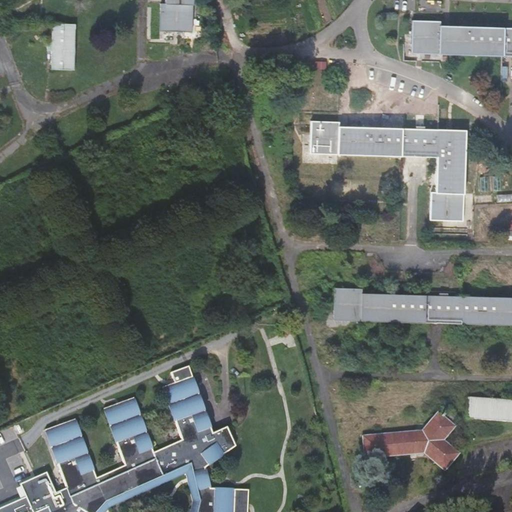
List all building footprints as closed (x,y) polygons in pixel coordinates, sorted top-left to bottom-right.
[(165,0),(165,4),(160,4),(160,32),(192,33),(193,0),(165,0)] [(511,29),(441,27),(441,23),(413,22),(413,55),(511,57),(511,29)] [(52,71),(75,71),(75,26),(52,26),(52,45),(46,45),(47,51),(52,52),(52,71)] [(432,222),(464,223),(467,133),(340,129),(340,125),(313,124),(312,157),(438,160),(437,195),(432,195),(432,222)] [(335,323),(511,327),(511,300),(364,296),(364,291),(336,290),(335,323)] [(235,511),(237,489),(212,488),(207,469),(238,446),(228,426),(215,432),(210,419),(193,425),(177,382),(164,388),(183,440),(155,452),(135,397),(106,408),(127,465),(98,477),(77,418),(47,430),(67,488),(55,492),(46,473),(40,476),(21,484),(25,496),(0,505),(0,511),(235,511)] [(468,422),(511,424),(511,403),(470,401),(468,422)] [(423,434),(364,439),(367,461),(426,455),(445,473),(459,457),(445,443),(456,430),(453,427),(458,421),(448,412),(443,418),(440,415),(423,434)]
